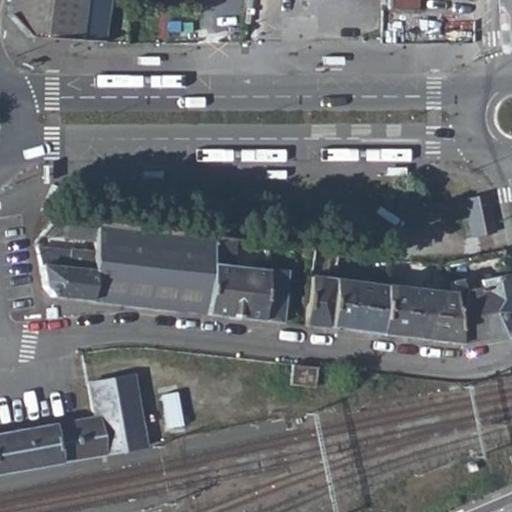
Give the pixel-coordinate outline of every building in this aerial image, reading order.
[(9,0),(6,16),(27,38),(101,44),(106,0),(9,0)] [(413,9),(413,0),(386,0),(386,8),(413,9)] [(488,210),(465,213),(472,241),(494,236),(488,210)] [(68,250),(37,247),(40,287),(54,298),(278,325),(284,272),(309,275),(311,254),(261,248),(258,274),(229,271),(233,240),(59,214),(40,235),(92,240),(91,253),(89,270),(66,268),(68,250)] [(68,250),(66,268),(89,270),(91,253),(68,250)] [(461,295),(450,297),(455,345),(502,338),(511,320),(511,297),(508,277),(476,282),(478,293),(461,295)] [(309,281),(304,329),(327,331),(332,284),(309,281)] [(459,282),(448,283),(450,297),(461,295),(459,282)] [(332,284),(327,331),(377,337),(383,290),(332,284)] [(383,290),(377,337),(455,345),(450,297),(383,290)] [(286,367),(284,387),(310,390),(312,370),(286,367)] [(90,420),(0,433),(0,472),(140,450),(128,377),(85,384),(90,420)]
